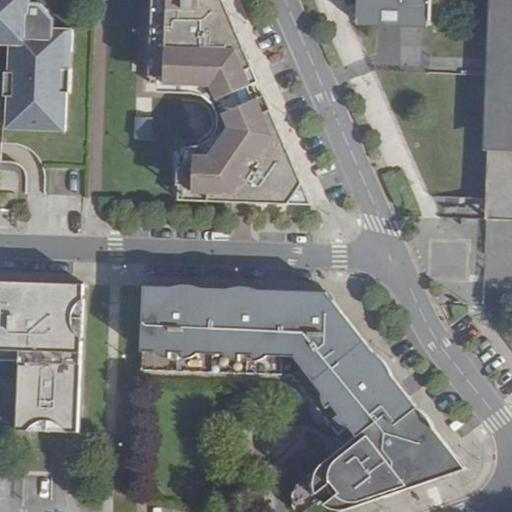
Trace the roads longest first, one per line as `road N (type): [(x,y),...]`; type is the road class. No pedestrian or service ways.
road 1 (residential): [(0,247),(396,261)]
road 2 (residential): [(396,261),(285,0)]
road 3 (residential): [(511,437),(444,352),(396,261)]
